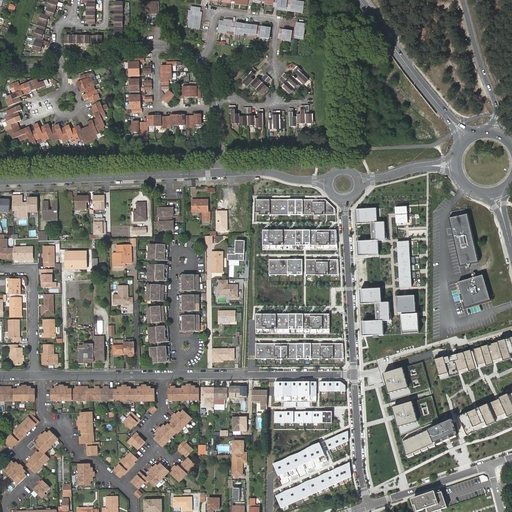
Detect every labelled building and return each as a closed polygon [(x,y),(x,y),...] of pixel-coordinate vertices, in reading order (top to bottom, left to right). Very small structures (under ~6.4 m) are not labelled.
[(86,0),(87,12),(95,12),(95,0),(86,0)] [(286,11),(287,0),(274,0),(274,5),(274,7),(278,8),(282,8),(282,10),(286,11)] [(292,0),(287,0),(286,11),(295,12),(295,10),(299,10),(299,13),(303,13),(304,3),(296,2),(292,1),(292,0)] [(115,15),(124,15),(124,2),(114,2),(115,15)] [(44,9),(42,14),(50,16),(53,17),(57,6),(48,3),(46,10),(44,9)] [(147,14),(157,14),(156,4),(146,4),(147,14)] [(191,11),(189,11),(188,15),(191,15),(190,19),(189,28),(200,29),(200,25),(198,25),(199,16),(201,17),(202,12),(200,12),(191,11)] [(95,12),(87,12),(87,25),(95,25),(95,12)] [(36,25),(46,28),(50,16),(42,14),(40,13),(36,25)] [(124,27),(124,15),(115,15),(115,27),(123,27),(124,27)] [(220,21),(218,32),(231,33),(232,23),(233,21),(228,20),(228,22),(224,22),(220,21)] [(231,33),(231,34),(235,35),(235,34),(244,35),(244,33),(245,25),(241,24),(236,23),(232,23),(231,33)] [(304,37),(306,25),(297,23),(296,32),(295,38),(299,39),(300,37),(304,37)] [(35,37),(43,39),(46,28),(36,25),(33,36),(35,37)] [(257,37),(257,35),(258,26),(253,26),(249,25),(245,25),(244,33),(248,34),(248,36),(257,37)] [(261,38),(269,39),(271,28),(266,28),(262,27),(258,26),(257,35),(261,35),(261,38)] [(123,38),(123,27),(115,27),(114,27),(114,38),(123,38)] [(291,42),(292,31),(279,29),(278,38),(283,38),(282,41),(291,42)] [(77,43),(77,34),(65,34),(65,43),(77,43)] [(91,43),(91,34),(77,34),(77,43),(91,43)] [(102,34),(91,34),(91,43),(102,43),(102,34)] [(45,40),(43,39),(35,37),(31,49),(41,52),(45,40)] [(144,58),(136,58),(135,59),(135,62),(129,62),(129,69),(140,69),(139,62),(144,62),(144,58)] [(177,66),(177,62),(167,62),(167,66),(161,66),(161,72),(172,72),(172,66),(177,66)] [(301,74),(302,73),(299,70),(297,71),(295,69),(292,72),(297,76),(297,78),(296,79),(301,83),(304,86),(308,81),(301,74)] [(253,73),(251,71),(249,74),(250,76),(243,83),(248,88),(250,85),(254,81),(253,80),(253,78),(258,72),(255,70),(253,73)] [(172,79),(172,72),(161,72),(162,84),(169,84),(169,79),(172,79)] [(79,87),(96,80),(95,77),(91,78),(89,73),(82,76),(83,80),(82,81),(78,82),(79,87)] [(259,79),(257,78),(254,81),(250,85),(256,90),(269,77),(266,74),(261,79),(259,79)] [(290,79),(284,74),(282,76),(296,89),(301,83),(296,79),(293,76),(292,78),(290,79)] [(296,89),(282,76),(279,79),(284,84),(285,86),(283,88),(290,95),(296,89)] [(269,77),(256,90),(262,96),(268,88),(266,87),(266,85),(271,79),(269,77)] [(38,83),(36,78),(29,82),(32,90),(36,88),(37,89),(46,85),(45,84),(48,83),(47,79),(38,83)] [(97,84),(96,80),(79,87),(81,92),(86,90),(87,89),(88,93),(96,91),(94,85),(97,84)] [(32,90),(29,82),(21,85),(19,81),(11,84),(13,91),(16,89),(18,92),(22,90),(24,95),(29,93),(28,91),(32,90)] [(197,98),(201,98),(201,89),(198,89),(197,86),(190,87),(191,97),(197,97),(197,98)] [(179,89),(180,99),(184,99),(184,97),(191,97),(190,87),(183,87),(183,89),(179,89)] [(92,102),(99,99),(97,94),(101,93),(100,89),(96,91),(88,93),(87,94),(83,96),(85,100),(89,98),(90,98),(92,102)] [(18,92),(13,94),(9,96),(10,97),(7,99),(10,106),(20,101),(18,97),(20,97),(24,95),(22,90),(18,92)] [(162,99),(168,103),(175,96),(169,91),(165,96),(162,99)] [(102,106),(100,102),(93,105),(94,109),(93,109),(95,114),(99,112),(103,121),(106,120),(105,117),(106,116),(104,111),(108,109),(106,105),(102,106)] [(141,102),(130,103),(131,110),(133,109),(133,113),(142,113),(142,109),(141,109),(141,102)] [(20,105),(7,111),(7,113),(4,114),(6,118),(7,121),(18,116),(17,112),(18,112),(22,110),(20,105)] [(235,106),(231,106),(230,106),(230,114),(232,114),(232,124),(240,124),(240,117),(240,114),(237,114),(235,113),(235,106)] [(297,124),(306,124),(306,106),(301,106),(302,113),(300,114),(297,115),(297,117),(297,124)] [(306,124),(314,124),(313,114),(311,114),(309,113),(309,106),(306,106),(306,124)] [(240,124),(240,127),(248,126),(247,108),(244,108),(244,115),(243,117),(240,117),(240,124)] [(247,108),(248,126),(256,126),(256,119),(256,116),(253,116),(251,115),(251,108),(247,108)] [(289,109),(290,127),(297,127),(297,124),(297,117),(295,117),(293,116),(293,109),(289,109)] [(256,126),(256,129),(264,128),(263,110),(260,110),(260,117),(259,119),(256,119),(256,126)] [(269,120),(269,130),(277,130),(277,111),(272,112),(273,118),(271,120),(269,120)] [(277,111),(277,130),(285,130),(285,119),(282,120),(280,118),(280,111),(277,111)] [(98,133),(101,132),(106,129),(104,126),(106,125),(105,123),(103,121),(99,112),(95,114),(97,118),(98,120),(93,121),(98,133)] [(202,125),(202,114),(194,115),(194,116),(190,116),(190,128),(195,128),(195,125),(202,125)] [(166,117),(167,129),(172,129),(171,126),(178,126),(178,115),(171,115),(171,116),(166,117)] [(178,115),(178,126),(185,126),(185,129),(190,128),(190,116),(185,116),(185,115),(178,115)] [(4,124),(7,132),(18,127),(16,123),(18,122),(22,120),(20,116),(18,116),(7,121),(6,118),(2,120),(4,124)] [(148,127),(155,127),(154,116),(147,116),(147,123),(143,123),(144,133),(148,132),(148,127)] [(154,116),(155,127),(161,126),(161,129),(167,129),(166,117),(162,117),(162,116),(154,116)] [(92,141),(95,139),(99,137),(98,134),(99,134),(98,133),(93,121),(93,120),(88,122),(90,126),(91,127),(87,129),(92,141)] [(139,136),(144,136),(144,133),(143,123),(140,123),(139,122),(132,122),(132,133),(139,133),(139,136)] [(42,141),(47,139),(50,138),(45,127),(41,129),(40,128),(38,123),(34,125),(36,130),(36,131),(39,137),(40,139),(41,138),(42,141)] [(53,142),(58,140),(60,139),(55,128),(51,129),(51,128),(49,124),(44,126),(45,127),(50,138),(50,139),(52,139),(53,142)] [(64,142),(68,141),(71,139),(66,128),(62,130),(61,129),(59,124),(55,126),(55,128),(60,139),(61,140),(62,139),(64,142)] [(74,143),(78,141),(81,140),(76,129),(72,131),(72,129),(70,125),(65,127),(66,128),(71,139),(71,141),(73,140),(74,143)] [(80,125),(76,127),(76,129),(81,140),(82,141),(83,141),(85,144),(92,141),(87,129),(83,131),(82,130),(80,125)] [(18,127),(7,132),(10,139),(13,137),(14,139),(18,137),(20,141),(25,139),(23,135),(27,133),(26,129),(21,131),(20,131),(18,127)] [(34,145),(37,144),(37,143),(35,139),(39,137),(36,131),(33,132),(32,131),(30,127),(26,129),(27,133),(23,135),(25,139),(29,137),(32,142),(33,141),(34,145)] [(28,213),(27,204),(22,204),(22,196),(15,196),(15,211),(18,211),(18,218),(28,217),(28,213)] [(86,203),(89,203),(89,196),(76,197),(76,211),(86,210),(86,203)] [(105,209),(105,206),(105,196),(93,196),(93,209),(105,209)] [(0,211),(8,212),(9,199),(0,198),(0,211)] [(38,213),(37,199),(27,199),(27,204),(28,213),(38,213)] [(326,200),(256,199),(256,214),(336,214),(336,210),(326,200)] [(208,212),(208,200),(192,200),(193,213),(202,212),(202,224),(211,224),(210,212),(208,212)] [(43,220),(58,220),(57,201),(52,201),(52,211),(48,211),(48,202),(43,202),(43,220)] [(146,221),(145,203),(136,203),(137,210),(138,210),(138,211),(134,212),(135,222),(146,221)] [(407,206),(395,207),(396,223),(408,223),(407,206)] [(170,216),(172,216),(173,216),(173,208),(158,208),(158,216),(159,216),(162,216),(162,221),(160,221),(158,221),(158,229),(173,229),(173,221),(172,221),(170,221),(170,216)] [(364,209),(356,210),(357,223),(371,223),(372,240),(357,241),(358,257),(380,256),(379,240),(386,240),(385,222),(377,223),(376,209),(364,209)] [(227,211),(216,211),(217,232),(227,232),(227,211)] [(478,260),(467,213),(450,217),(461,264),(478,260)] [(103,220),(94,220),(95,235),(105,235),(105,224),(103,224),(103,220)] [(337,230),(263,230),(263,250),(305,250),(338,249),(337,230)] [(48,233),(38,233),(38,242),(48,241),(48,233)] [(3,235),(0,234),(0,258),(2,260),(13,259),(13,249),(7,249),(3,249),(3,240),(3,235)] [(235,254),(228,254),(227,260),(244,261),(244,254),(244,252),(245,251),(245,241),(236,241),(235,254)] [(410,241),(397,241),(400,288),(413,287),(410,241)] [(169,245),(149,244),(149,260),(157,260),(161,260),(168,261),(169,245)] [(113,253),(114,267),(123,267),(122,264),(132,264),(131,245),(117,245),(117,253),(113,253)] [(55,246),(45,246),(45,263),(46,267),(54,267),(55,246)] [(13,249),(13,259),(32,259),(32,248),(13,248),(13,249)] [(77,268),(76,252),(66,252),(66,268),(77,268)] [(87,252),(76,252),(77,268),(87,268),(87,252)] [(214,257),(212,257),(212,273),(223,272),(223,252),(214,252),(214,257)] [(302,259),(269,259),(269,275),(302,275),(302,259)] [(338,259),(306,259),(306,275),(340,274),(338,259)] [(157,265),(149,265),(148,280),(156,280),(160,280),(167,281),(168,266),(160,266),(157,265)] [(52,282),(52,269),(46,269),(46,287),(56,287),(56,282),(52,282)] [(188,291),(192,291),(200,291),(200,275),(180,275),(180,291),(188,291)] [(466,306),(490,299),(483,275),(459,282),(466,306)] [(13,295),(20,295),(20,279),(9,279),(9,290),(13,290),(13,295)] [(228,280),(219,280),(219,294),(230,294),(230,298),(238,298),(238,285),(228,285),(228,280)] [(127,285),(118,285),(118,295),(113,295),(113,304),(124,304),(124,306),(128,306),(128,304),(128,298),(127,285)] [(156,285),(148,285),(147,300),(167,301),(167,286),(159,285),(156,285)] [(381,289),(361,290),(361,304),(376,303),(377,320),(362,321),(363,336),(385,335),(384,320),(390,320),(389,302),(382,303),(381,289)] [(415,295),(397,296),(398,314),(402,313),(403,334),(420,333),(418,313),(416,313),(415,295)] [(200,296),(192,296),(188,296),(180,296),(180,311),(189,311),(192,311),(200,311),(200,296)] [(22,317),(21,298),(10,298),(10,317),(22,317)] [(167,307),(148,308),(149,323),(156,323),(160,323),(168,322),(167,307)] [(219,323),(223,323),(223,322),(230,322),(236,322),(236,311),(219,311),(219,323)] [(330,314),(256,314),(256,323),(256,334),(330,334),(330,314)] [(200,315),(192,316),(189,316),(181,316),(181,331),(201,331),(200,315)] [(55,327),(55,319),(47,319),(47,337),(56,338),(56,327),(55,327)] [(20,337),(20,320),(9,320),(9,338),(13,338),(13,341),(21,341),(21,337),(20,337)] [(150,343),(158,342),(162,342),(169,342),(168,327),(161,327),(157,328),(149,328),(150,343)] [(511,336),(498,341),(504,361),(511,358),(511,357),(511,354),(511,353),(511,336)] [(498,341),(481,346),(486,366),(504,361),(498,341)] [(94,359),(94,361),(105,361),(104,342),(94,342),(94,344),(94,359)] [(124,346),(124,354),(128,354),(128,355),(129,356),(130,356),(131,357),(133,356),(134,355),(134,354),(134,353),(134,342),(133,342),(125,343),(124,343),(124,346)] [(344,343),(256,343),(256,359),(344,358),(344,343)] [(79,349),(79,364),(84,364),(84,360),(94,359),(94,344),(88,344),(88,349),(79,349)] [(18,348),(18,345),(9,345),(9,348),(11,348),(11,364),(24,364),(23,360),(23,359),(22,358),(22,356),(22,355),(23,355),(23,349),(23,347),(18,348)] [(114,354),(124,354),(124,346),(113,346),(114,354)] [(481,346),(464,351),(469,372),(486,366),(481,346)] [(152,364),(171,362),(170,347),(162,347),(158,348),(150,348),(152,364)] [(233,349),(218,349),(219,358),(234,358),(233,349)] [(464,351),(435,360),(441,380),(469,372),(464,351)] [(423,362),(384,374),(391,400),(430,388),(423,362)] [(317,382),(276,382),(276,396),(317,396),(317,382)] [(341,382),(320,382),(321,391),(346,392),(346,385),(341,382)] [(104,391),(102,391),(102,401),(102,403),(108,403),(108,401),(116,401),(115,390),(115,389),(109,389),(109,387),(108,386),(104,387),(104,391)] [(240,386),(230,386),(230,387),(229,397),(240,397),(241,387),(240,386)] [(6,402),(9,402),(16,402),(16,390),(12,390),(12,388),(11,387),(8,387),(7,387),(8,392),(5,392),(6,402)] [(16,390),(16,402),(22,402),(26,402),(25,392),(23,392),(23,387),(20,387),(19,388),(19,390),(16,390)] [(27,392),(25,392),(26,402),(29,402),(36,402),(36,389),(32,389),(32,388),(31,387),(27,387),(27,392)] [(54,390),(51,390),(52,402),(58,402),(62,401),(61,392),(59,392),(59,387),(55,388),(54,388),(54,390)] [(66,401),(72,401),(71,389),(67,390),(67,388),(67,387),(63,387),(63,392),(61,392),(62,401),(66,401)] [(72,401),(81,401),(81,392),(79,392),(79,387),(76,387),(75,388),(75,389),(71,389),(72,401)] [(81,392),(81,401),(92,401),(92,389),(88,389),(88,388),(87,387),(83,387),(83,392),(81,392)] [(92,401),(102,401),(102,391),(100,391),(100,387),(96,387),(96,389),(92,389),(92,401)] [(116,401),(116,402),(121,402),(125,401),(125,392),(124,392),(124,387),(120,387),(119,388),(119,390),(115,390),(116,401)] [(129,401),(136,401),(135,389),(131,389),(131,388),(130,387),(126,387),(126,392),(125,392),(125,401),(129,401)] [(140,388),(140,389),(135,389),(136,401),(142,401),(146,401),(145,392),(144,392),(144,387),(141,387),(140,388)] [(145,392),(146,401),(149,401),(155,401),(155,389),(151,389),(151,388),(150,387),(147,387),(147,392),(145,392)] [(170,391),(171,401),(174,401),(180,401),(180,389),(176,389),(176,388),(175,387),(172,387),(172,391),(170,391)] [(190,400),(190,391),(189,391),(189,387),(185,387),(184,388),(184,389),(180,389),(180,401),(186,401),(190,400)] [(200,400),(200,389),(197,389),(197,387),(195,387),(192,387),(192,391),(190,391),(190,400),(194,401),(200,400)] [(214,405),(214,388),(202,388),(202,401),(206,401),(205,406),(214,406),(214,405)] [(214,388),(214,405),(225,405),(225,399),(227,399),(227,388),(214,388)] [(260,409),(267,409),(268,390),(253,390),(252,401),(256,401),(256,403),(260,403),(260,409)] [(501,398),(490,403),(498,422),(509,417),(511,416),(511,399),(510,394),(501,398)] [(432,396),(393,407),(395,416),(401,435),(439,418),(432,396)] [(469,413),(457,417),(464,438),(477,432),(498,422),(490,403),(469,413)] [(152,407),(147,412),(151,416),(156,411),(152,407)] [(179,420),(186,427),(189,424),(193,419),(189,415),(185,411),(182,414),(181,413),(179,413),(177,415),(180,418),(179,420)] [(332,412),(275,411),(275,423),(332,423),(332,412)] [(132,428),(135,425),(140,419),(133,412),(130,414),(131,415),(125,421),(132,428)] [(31,431),(38,424),(40,422),(38,419),(32,413),(30,416),(30,417),(24,423),(31,431)] [(93,423),(93,419),(93,413),(92,413),(81,414),(81,417),(80,417),(79,418),(79,422),(84,422),(84,423),(93,423)] [(236,418),(233,418),(233,431),(246,431),(247,418),(244,418),(244,417),(236,417),(236,418)] [(171,425),(177,431),(179,434),(183,430),(186,427),(179,420),(178,421),(175,418),(172,420),(172,422),(173,423),(171,425)] [(452,419),(402,442),(408,462),(458,440),(452,419)] [(14,431),(23,439),(31,431),(24,423),(18,429),(17,428),(14,431)] [(82,433),(94,433),(94,427),(93,423),(84,423),(84,426),(80,425),(80,429),(80,430),(82,430),(82,433)] [(172,436),(177,431),(171,425),(169,423),(166,426),(165,425),(163,425),(161,427),(165,431),(164,432),(170,439),(172,436)] [(167,442),(170,439),(164,432),(162,434),(158,430),(156,433),(156,434),(157,435),(154,438),(163,446),(167,442)] [(6,441),(13,449),(23,439),(14,431),(12,434),(13,435),(6,441)] [(60,440),(52,431),(49,434),(48,433),(47,433),(44,436),(48,439),(46,440),(53,447),(56,444),(60,440)] [(348,432),(326,441),(329,449),(349,441),(348,432)] [(85,443),(87,443),(94,443),(94,433),(82,433),(83,437),(81,437),(80,439),(80,442),(85,442),(85,443)] [(138,449),(145,441),(143,439),(137,433),(129,441),(132,444),(132,443),(138,449)] [(42,438),(39,442),(40,443),(38,446),(41,448),(43,451),(46,454),(50,450),(53,447),(46,440),(45,442),(42,438)] [(184,454),(187,456),(193,449),(187,444),(188,442),(185,440),(179,447),(178,448),(184,454)] [(232,452),(232,475),(241,475),(241,462),(246,462),(246,452),(243,452),(243,441),(233,440),(232,452)] [(98,455),(97,443),(94,443),(87,443),(88,456),(98,455)] [(323,443),(275,464),(284,483),(331,462),(323,443)] [(199,446),(199,449),(199,455),(213,456),(214,452),(205,452),(205,446),(199,446)] [(38,460),(44,467),(52,459),(46,454),(43,451),(40,454),(40,453),(38,453),(36,456),(39,459),(38,460)] [(138,459),(130,452),(124,458),(123,457),(120,461),(129,468),(134,463),(138,459)] [(37,474),(44,467),(38,460),(36,461),(33,458),(30,461),(30,462),(31,463),(29,466),(37,474)] [(185,461),(180,467),(186,474),(188,475),(190,472),(189,471),(195,465),(188,458),(185,461)] [(118,464),(113,470),(120,477),(124,474),(129,468),(120,461),(117,464),(118,464)] [(13,462),(5,470),(9,475),(12,478),(19,471),(17,470),(20,466),(18,464),(17,464),(16,465),(13,462)] [(157,471),(156,472),(162,478),(165,476),(169,471),(161,463),(158,465),(156,465),(153,468),(157,471)] [(350,463),(276,495),(282,509),(352,477),(351,475),(351,469),(350,463)] [(91,465),(79,465),(79,471),(79,474),(89,474),(88,473),(93,473),(93,468),(91,468),(91,465)] [(174,470),(171,473),(180,480),(184,476),(186,474),(180,467),(179,468),(175,465),(173,468),(173,469),(174,470)] [(14,480),(19,485),(27,477),(25,474),(26,473),(26,472),(23,469),(20,472),(19,471),(12,478),(14,480)] [(147,478),(149,480),(155,486),(159,481),(162,478),(156,472),(154,474),(151,470),(148,473),(148,475),(149,475),(147,478)] [(140,473),(134,479),(132,481),(139,488),(144,482),(145,483),(149,480),(147,478),(140,473)] [(93,480),(93,479),(93,475),(89,475),(89,474),(79,474),(79,479),(79,484),(92,484),(91,480),(93,480)] [(44,482),(35,490),(43,499),(46,496),(45,494),(51,488),(44,482)] [(435,491),(412,499),(416,511),(422,510),(420,507),(424,506),(426,511),(434,511),(447,508),(442,492),(436,494),(435,491)] [(116,505),(118,505),(118,496),(107,497),(106,508),(102,508),(102,511),(117,511),(118,509),(116,510),(116,505)] [(182,505),(182,507),(182,510),(191,510),(191,497),(173,497),(173,507),(180,507),(180,505),(182,505)] [(219,498),(209,498),(208,509),(209,509),(209,511),(213,511),(213,509),(219,509),(219,498)] [(259,511),(259,505),(254,505),(254,498),(250,498),(249,511),(259,511)] [(56,511),(68,511),(69,511),(68,499),(63,499),(63,511),(57,511),(56,511)] [(159,505),(159,499),(144,499),(144,511),(161,511),(161,505),(159,505)]
